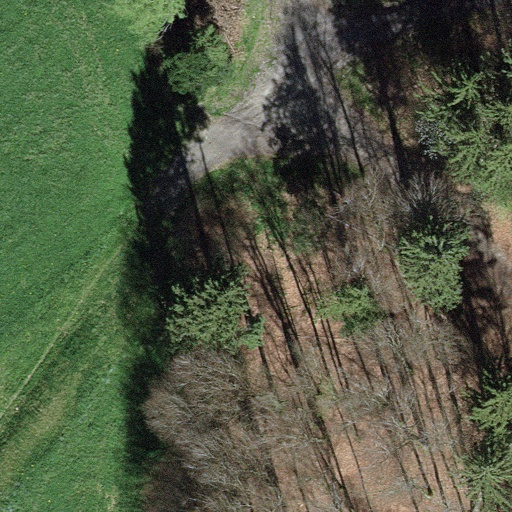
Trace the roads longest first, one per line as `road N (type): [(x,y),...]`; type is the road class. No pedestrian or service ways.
road 1 (track): [(282,0),(257,68),(448,197),(511,280)]
road 2 (track): [(485,0),(380,22),(257,68)]
